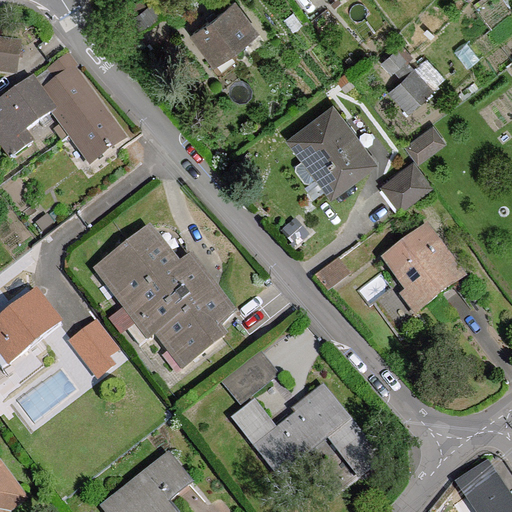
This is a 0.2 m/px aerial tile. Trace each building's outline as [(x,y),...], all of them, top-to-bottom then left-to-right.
[(259,35),(237,4),(193,36),(216,66),(259,35)] [(153,5),(134,19),(141,30),(161,15),(153,5)] [(21,45),(0,41),(0,72),(17,75),(21,45)] [(399,51),(385,64),(393,73),(396,71),(407,60),(399,51)] [(33,84),(54,114),(92,167),(126,142),(76,73),(79,70),(70,58),(33,84)] [(407,60),(396,71),(405,81),(392,94),(410,113),(435,90),(407,60)] [(26,134),(54,114),(33,84),(0,108),(0,145),(11,162),(34,145),(26,134)] [(375,165),(335,111),(292,142),(332,197),(375,165)] [(435,128),(409,147),(420,163),(447,143),(435,128)] [(415,164),(385,187),(402,210),(433,187),(415,164)] [(467,281),(429,230),(385,263),(410,296),(405,300),(419,318),(467,281)] [(149,234),(97,273),(148,340),(156,334),(183,369),(224,339),(216,328),(231,316),(192,263),(178,273),(149,234)] [(339,262),(317,278),(329,294),(351,278),(339,262)] [(37,292),(0,319),(0,352),(10,366),(63,326),(37,292)] [(98,328),(74,346),(92,370),(116,351),(98,328)] [(223,385),(242,409),(281,378),(263,354),(223,385)] [(387,467),(326,389),(294,414),(298,418),(278,433),(257,406),(234,423),(280,483),(331,444),(363,485),(387,467)] [(193,480),(169,451),(101,506),(105,511),(177,511),(178,511),(169,500),(193,480)] [(511,511),(511,496),(488,461),(456,483),(465,497),(457,503),(463,511),(511,511)] [(24,498),(0,464),(0,511),(7,511),(8,510),(24,498)]
